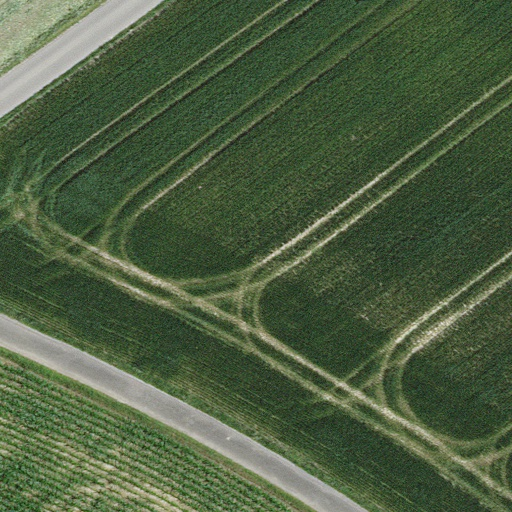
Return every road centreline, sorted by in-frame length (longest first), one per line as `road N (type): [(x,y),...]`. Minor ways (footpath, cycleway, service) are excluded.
road 1 (track): [(336,511),(0,325)]
road 2 (residential): [(145,0),(0,104)]
